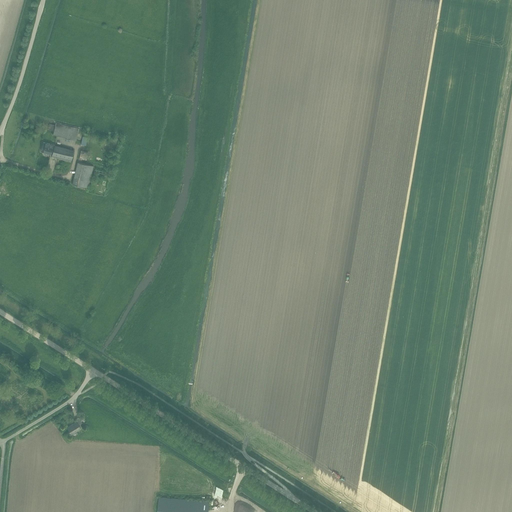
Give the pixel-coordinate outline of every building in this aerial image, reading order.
[(53,134),(76,140),(79,128),(56,123),(55,125),(49,124),(48,129),(54,130),(53,134)] [(51,157),(71,162),(74,150),(44,142),(41,151),(52,154),(51,157)] [(89,152),(81,150),(79,159),(87,161),(89,152)] [(88,187),(91,174),(93,166),(78,162),(73,184),(88,187)] [(81,428),(79,425),(82,423),(79,417),(75,419),(77,422),(67,428),(71,434),(81,428)] [(208,511),(209,501),(159,497),(158,511),(208,511)]
